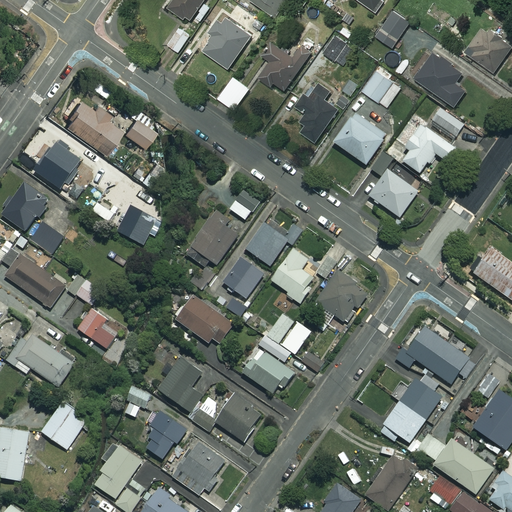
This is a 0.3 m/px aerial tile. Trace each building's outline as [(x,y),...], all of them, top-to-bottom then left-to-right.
[(172,0),(167,9),(187,23),(202,0),(172,0)] [(287,0),(250,0),(250,1),(274,19),(287,0)] [(355,0),(376,14),(384,2),(380,0),(355,0)] [(408,24),(392,13),(375,37),(391,48),(408,24)] [(235,22),(223,14),(210,33),(213,35),(202,52),(227,69),(250,36),(233,24),(235,22)] [(190,36),(176,27),(165,45),(178,53),(190,36)] [(510,47),(481,28),(464,54),(492,73),(510,47)] [(352,47),(335,37),(324,55),(341,65),(352,47)] [(284,91),(310,52),(300,45),(291,59),(271,46),(263,59),(269,63),(258,79),(270,87),(273,83),(284,91)] [(461,74),(433,54),(414,80),(452,108),(464,91),(454,84),(461,74)] [(393,76),(379,67),(362,92),(387,109),(400,89),(390,81),(393,76)] [(314,80),(295,109),(304,114),(298,122),(304,126),(299,133),(314,143),(336,110),(322,100),(329,90),(314,80)] [(358,87),(348,81),(342,91),(352,97),(358,87)] [(248,91),(234,82),(226,94),(240,103),(248,91)] [(350,101),(342,95),(336,104),(344,110),(350,101)] [(94,110),(82,101),(65,124),(105,153),(128,121),(100,101),(94,110)] [(466,126),(441,109),(432,122),(458,139),(466,126)] [(364,123),(354,117),(334,145),(366,167),(388,137),(365,121),(364,123)] [(156,132),(136,118),(124,134),(145,148),(156,132)] [(403,163),(420,175),(428,164),(431,167),(438,157),(448,164),(456,151),(422,127),(405,150),(410,153),(403,163)] [(67,182),(71,185),(80,171),(77,169),(84,160),(70,149),(72,146),(61,138),(37,170),(62,189),(67,182)] [(414,177),(381,155),(370,171),(382,180),(369,199),(400,220),(419,193),(408,186),(414,177)] [(51,199),(26,182),(3,214),(29,231),(51,199)] [(261,201),(245,190),(231,209),(247,220),(261,201)] [(152,214),(133,205),(120,230),(139,240),(152,214)] [(219,265),(241,235),(227,225),(231,219),(219,211),(188,254),(206,267),(211,260),(219,265)] [(66,236),(44,222),(32,240),(53,254),(66,236)] [(287,237),(267,223),(248,249),(272,266),(290,241),(295,244),(305,230),(296,224),(287,237)] [(0,264),(8,253),(0,247),(0,240),(2,238),(0,236),(0,264)] [(88,254),(74,242),(69,248),(83,260),(88,254)] [(67,286),(15,248),(5,261),(14,268),(8,276),(52,308),(67,286)] [(288,295),(303,305),(314,289),(310,287),(317,277),(314,275),(317,271),(308,265),(311,259),(296,249),(274,281),(290,292),(288,295)] [(511,262),(492,249),(474,276),(511,301),(511,262)] [(331,255),(319,273),(327,278),(329,276),(333,279),(337,272),(333,270),(339,260),(331,255)] [(267,273),(243,256),(225,282),(248,298),(267,273)] [(204,273),(202,271),(194,282),(204,290),(216,274),(208,268),(204,273)] [(70,290),(93,306),(100,296),(93,292),(98,285),(77,271),(73,278),(76,281),(70,290)] [(318,301),(350,325),(359,313),(354,310),(358,305),(360,306),(370,293),(341,271),(318,301)] [(226,287),(217,280),(208,292),(217,299),(226,287)] [(235,325),(194,294),(176,318),(210,343),(214,338),(221,343),(235,325)] [(243,303),(246,299),(238,294),(235,297),(232,294),(228,300),(223,296),(219,300),(239,315),(247,305),(243,303)] [(0,325),(2,323),(3,324),(12,310),(0,301),(0,335),(2,332),(0,330),(0,325)] [(114,312),(98,302),(80,329),(109,349),(120,333),(106,323),(114,312)] [(262,348),(285,364),(293,354),(280,345),(296,322),(286,315),(268,339),(265,337),(259,345),(262,348)] [(478,363),(427,327),(410,351),(405,348),(397,359),(423,377),(429,367),(453,384),(460,374),(467,378),(478,363)] [(61,387),(76,364),(29,331),(9,361),(28,374),(33,368),(61,387)] [(324,365),(299,347),(293,356),(318,373),(324,365)] [(285,364),(262,348),(245,372),(275,393),(281,385),(286,389),(297,373),(288,366),(285,364)] [(214,380),(176,353),(163,371),(170,376),(160,389),(192,412),(214,380)] [(478,389),(491,397),(485,405),(488,407),(475,427),(508,450),(511,444),(511,396),(498,387),(502,382),(489,373),(478,389)] [(441,384),(427,375),(421,382),(417,379),(386,424),(411,443),(444,397),(436,391),(441,384)] [(127,412),(138,418),(144,407),(146,408),(153,394),(135,385),(128,399),(132,401),(127,412)] [(266,412),(238,393),(218,423),(246,442),(266,412)] [(222,406),(210,398),(205,405),(202,402),(190,418),(210,432),(217,421),(214,418),(222,406)] [(90,420),(65,402),(43,432),(69,450),(90,420)] [(188,429),(167,414),(151,435),(155,438),(148,447),(165,459),(188,429)] [(32,433),(3,428),(0,446),(0,476),(24,481),(32,433)] [(448,447),(430,434),(420,449),(437,461),(435,464),(478,495),(502,462),(459,432),(448,447)] [(231,457),(203,437),(177,474),(203,493),(201,496),(216,507),(233,483),(219,473),(231,457)] [(107,472),(99,484),(118,498),(115,503),(127,511),(131,511),(149,487),(132,476),(144,459),(112,438),(106,447),(110,450),(104,459),(110,462),(104,470),(107,472)] [(390,510),(420,468),(407,459),(405,462),(396,456),(368,495),(390,510)] [(357,511),(365,500),(337,482),(324,502),(327,504),(322,511),(357,511)] [(439,482),(432,491),(435,494),(432,498),(446,509),(456,495),(439,482)] [(504,491),(494,483),(483,498),(493,506),(504,491)] [(190,511),(157,487),(137,511),(190,511)] [(490,511),(465,496),(454,511),(490,511)]
